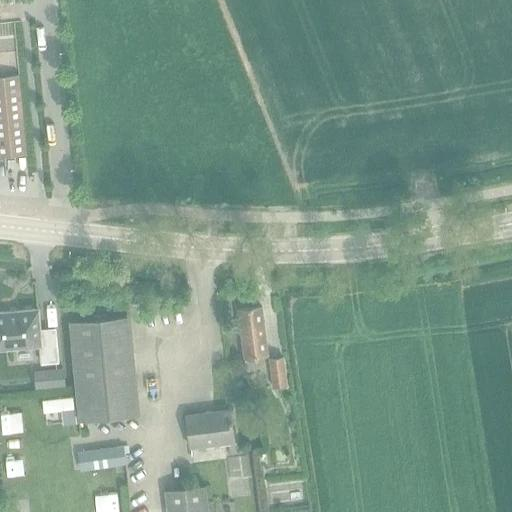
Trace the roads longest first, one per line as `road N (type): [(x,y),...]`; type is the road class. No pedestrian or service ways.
road 1 (secondary): [(64,233),(321,250),(511,223)]
road 2 (residential): [(64,233),(44,0)]
